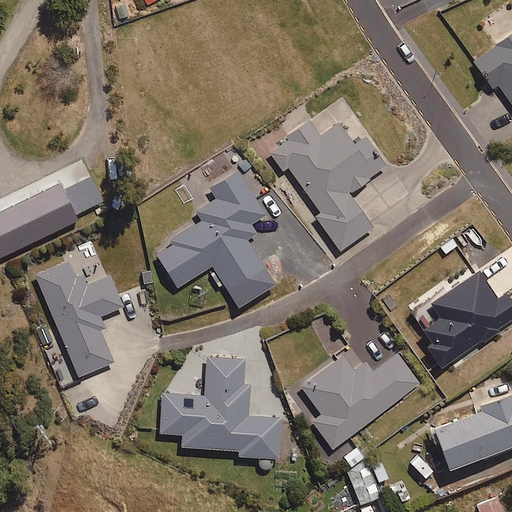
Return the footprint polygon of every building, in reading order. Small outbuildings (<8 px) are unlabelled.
[(511,30),(475,58),(511,107),(511,30)] [(346,191),(385,162),(362,131),(350,140),(336,122),(318,135),(308,121),(270,149),(279,161),(271,167),(287,189),(295,182),(319,214),(316,216),(339,248),(370,224),(346,191)] [(79,209),(123,195),(114,167),(70,181),(79,209)] [(195,209),(200,218),(166,238),(169,243),(155,252),(175,285),(208,265),(223,289),(262,265),(245,237),(254,231),(249,222),(263,213),(235,167),(206,184),(214,197),(195,209)] [(0,255),(77,218),(59,180),(0,208),(0,255)] [(99,314),(121,304),(108,273),(85,283),(80,273),(74,275),(68,260),(34,275),(76,374),(111,360),(99,331),(105,328),(99,314)] [(418,328),(429,342),(425,345),(441,366),(456,354),(459,359),(511,319),(511,305),(496,283),(489,288),(473,266),(427,299),(438,314),(418,328)] [(331,355),(346,344),(326,315),(311,325),(331,355)] [(329,446),(419,383),(397,353),(369,373),(361,362),(352,369),(340,354),(289,390),(329,446)] [(256,465),(271,466),(272,456),(276,457),(279,416),(245,414),(248,383),(240,382),(242,357),(204,354),(203,367),(201,394),(161,391),(158,431),(180,432),(179,444),(236,448),(236,454),(257,455),(256,465)] [(451,468),(511,446),(511,396),(480,408),(482,412),(437,427),(451,468)] [(347,464),(362,456),(351,438),(336,446),(347,464)] [(374,481),(386,476),(379,458),(346,470),(358,502),(379,495),(374,481)] [(501,511),(495,497),(475,505),(477,511),(501,511)]
